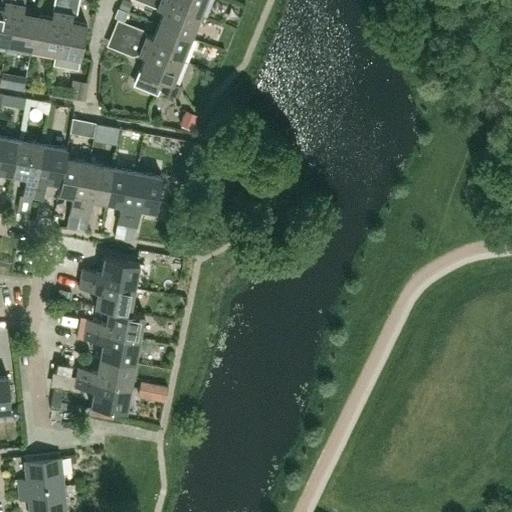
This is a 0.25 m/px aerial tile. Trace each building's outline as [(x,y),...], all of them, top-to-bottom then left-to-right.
[(0,42),(5,43),(13,0),(3,0),(2,8),(0,7),(0,42)] [(13,0),(5,43),(30,48),(36,14),(23,12),(24,0),(13,0)] [(36,14),(30,48),(54,52),(63,0),(53,0),(50,17),(36,14)] [(53,61),(77,66),(85,23),(71,21),(75,1),(69,0),(63,0),(54,52),(53,61)] [(198,14),(164,0),(145,0),(144,3),(163,11),(158,24),(189,36),(198,14)] [(203,0),(164,0),(198,14),(203,0)] [(189,36),(158,24),(152,38),(133,31),(129,40),(180,60),(189,36)] [(183,85),(172,81),(180,60),(129,40),(126,49),(136,53),(145,57),(140,71),(135,83),(157,91),(158,87),(178,96),(183,85)] [(180,124),(191,128),(197,115),(185,110),(180,124)] [(0,134),(0,172),(11,175),(17,138),(0,134)] [(32,197),(41,142),(17,138),(11,175),(25,177),(21,195),(32,197)] [(64,157),(66,147),(41,142),(32,197),(42,199),(45,181),(58,183),(56,192),(57,192),(59,183),(64,159),(64,157)] [(59,183),(57,192),(71,195),(67,213),(78,215),(88,161),(64,157),(64,159),(59,183)] [(91,198),(105,201),(112,166),(88,161),(78,215),(76,229),(84,231),(86,216),(87,217),(91,198)] [(112,166),(105,201),(119,204),(116,222),(126,224),(136,170),(112,166)] [(136,170),(126,224),(136,226),(139,207),(154,210),(160,174),(136,170)] [(81,267),(79,278),(134,288),(139,264),(103,257),(100,271),(81,267)] [(129,312),(130,311),(134,288),(79,278),(78,287),(96,291),(93,306),(107,308),(108,308),(129,312)] [(144,313),(130,311),(129,312),(108,308),(107,308),(105,321),(86,318),(84,329),(139,339),(144,313)] [(135,363),(139,339),(84,329),(82,338),(101,342),(98,356),(135,363)] [(130,386),(135,363),(98,356),(95,370),(76,366),(75,376),(130,386)] [(5,374),(0,374),(0,409),(9,409),(5,374)] [(125,411),(130,386),(75,376),(73,385),(92,389),(89,404),(125,411)] [(60,457),(23,461),(25,479),(17,480),(18,490),(63,485),(60,457)] [(65,511),(63,485),(18,490),(19,500),(27,499),(28,511),(65,511)]
